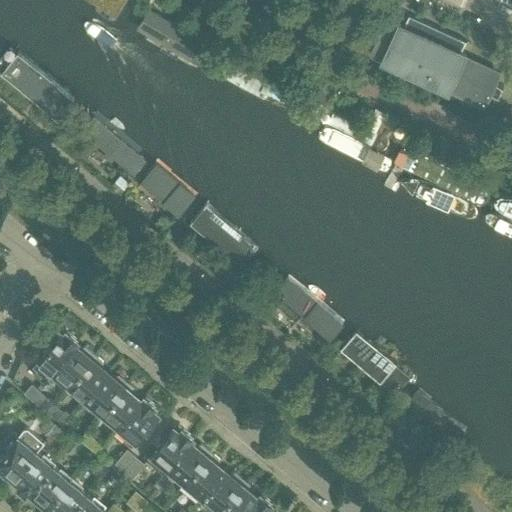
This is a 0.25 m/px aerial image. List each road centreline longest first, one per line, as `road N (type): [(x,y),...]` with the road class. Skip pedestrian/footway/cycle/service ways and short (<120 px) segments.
road 1 (residential): [(480,511),(0,104)]
road 2 (residential): [(352,511),(40,263)]
road 3 (residential): [(511,161),(203,0)]
